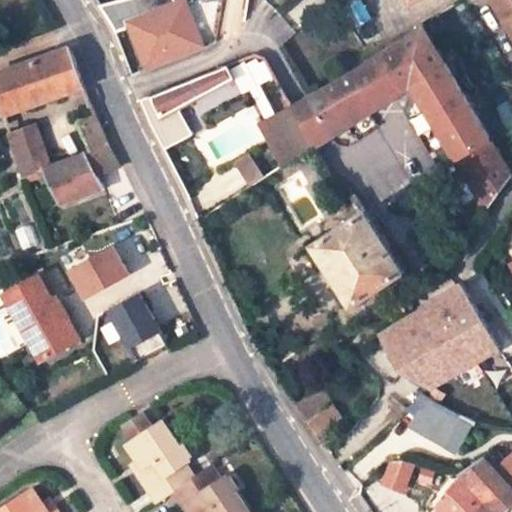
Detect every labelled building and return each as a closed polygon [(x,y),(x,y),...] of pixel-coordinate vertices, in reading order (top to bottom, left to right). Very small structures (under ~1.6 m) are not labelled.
[(185,0),(165,0),(122,17),(143,71),(204,47),(185,0)] [(511,0),(489,0),(503,21),(510,23),(509,30),(511,34),(511,0)] [(511,176),(511,173),(423,29),(311,99),(308,100),(329,138),(412,86),(487,205),(511,176)] [(263,53),(282,85),(294,79),(275,46),(263,53)] [(60,87),(63,94),(85,88),(70,50),(0,74),(0,97),(3,106),(60,87)] [(151,97),(163,119),(236,79),(229,65),(151,97)] [(6,114),(63,94),(60,87),(3,106),(6,114)] [(314,148),(329,138),(308,100),(293,108),(314,148)] [(314,148),(293,108),(267,124),(288,165),(314,148)] [(96,114),(78,121),(91,151),(85,153),(98,175),(120,167),(110,146),(96,114)] [(49,166),(34,126),(11,135),(26,177),(44,171),(51,169),(49,166)] [(98,175),(85,153),(49,166),(51,169),(44,171),(63,205),(105,189),(98,175)] [(354,305),(405,271),(366,211),(314,245),(354,305)] [(64,266),(81,299),(129,275),(112,242),(64,266)] [(4,295),(41,360),(68,345),(55,321),(62,318),(38,275),(4,295)] [(431,387),(500,347),(462,285),(380,334),(400,370),(431,387)] [(139,290),(103,308),(124,349),(160,331),(139,290)] [(55,321),(68,345),(80,339),(67,314),(62,318),(55,321)] [(312,392),(304,383),(289,393),(296,403),(312,392)] [(328,427),(342,417),(319,387),(312,392),(296,403),(320,441),(323,443),(324,442),(329,448),(337,442),(328,427)] [(511,397),(505,390),(470,418),(503,428),(511,428),(511,397)] [(409,427),(457,454),(472,426),(425,398),(409,427)] [(124,425),(135,440),(152,428),(141,413),(124,425)] [(180,448),(162,422),(152,428),(135,440),(129,444),(139,460),(145,469),(139,474),(158,502),(174,491),(193,478),(184,465),(189,461),(187,459),(180,448)] [(192,456),(185,445),(180,448),(187,459),(192,456)] [(511,511),(511,452),(494,469),(485,459),(463,474),(437,505),(444,511),(511,511)] [(132,465),(139,474),(145,469),(139,460),(132,465)] [(247,511),(234,492),(226,480),(224,477),(220,480),(210,466),(193,478),(174,491),(188,511),(247,511)] [(234,492),(239,488),(231,476),(226,480),(234,492)] [(41,502),(33,490),(0,511),(55,511),(52,506),(46,510),(41,502)] [(46,510),(52,506),(47,498),(41,502),(46,510)]
